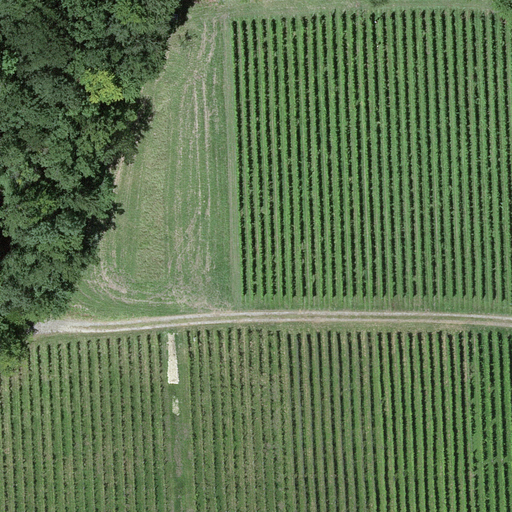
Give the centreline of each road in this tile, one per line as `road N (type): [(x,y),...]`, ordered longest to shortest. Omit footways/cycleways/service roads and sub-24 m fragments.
road 1 (track): [(0,340),(31,329),(241,316),(511,321)]
road 2 (track): [(206,9),(361,0)]
